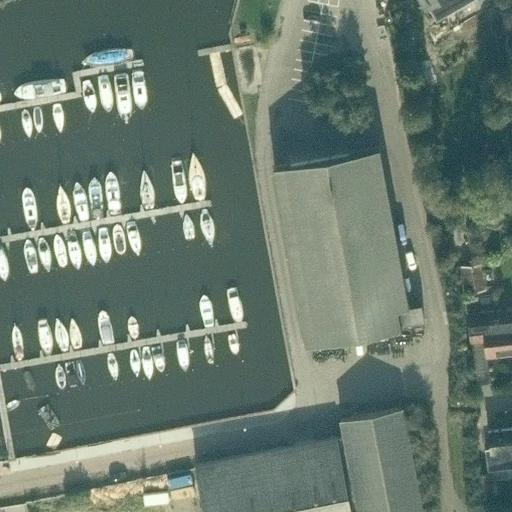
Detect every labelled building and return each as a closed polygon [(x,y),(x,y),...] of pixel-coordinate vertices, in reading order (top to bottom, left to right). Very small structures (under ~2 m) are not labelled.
[(420,0),(424,6),(428,4),(436,19),(468,0),(420,0)] [(308,67),(334,73),(340,47),(314,41),(308,67)] [(257,58),(242,60),(244,89),(260,88),(257,58)] [(421,303),(409,305),(380,146),(274,165),(304,344),(402,326),(402,324),(425,319),(421,303)] [(460,197),(452,198),(454,211),(462,210),(460,197)] [(486,289),(483,263),(461,266),(464,292),(486,289)] [(511,308),(469,314),(472,342),(485,340),(487,357),(511,353),(511,308)] [(423,511),(402,407),(340,419),(343,435),(194,464),(201,511),(423,511)] [(492,466),(511,463),(511,429),(488,432),(492,466)] [(492,498),(489,474),(475,475),(478,499),(492,498)]
